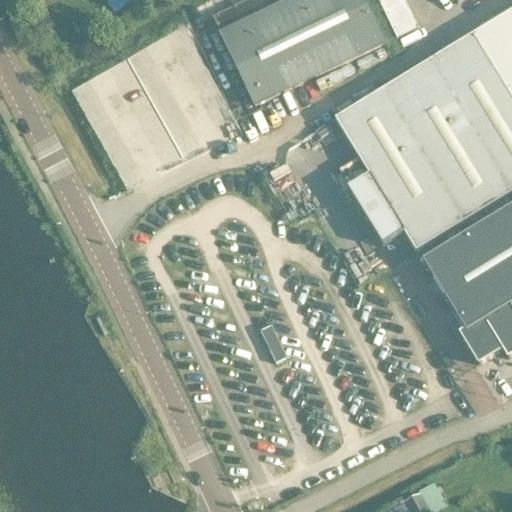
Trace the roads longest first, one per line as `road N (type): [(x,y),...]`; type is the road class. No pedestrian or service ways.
road 1 (tertiary): [(222,511),(0,59)]
road 2 (unknown): [(484,427),(410,282)]
